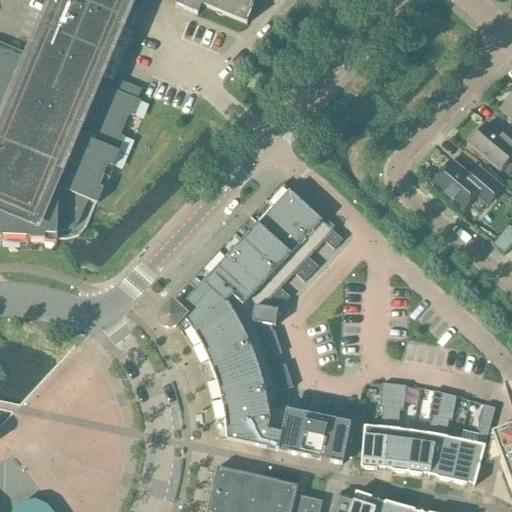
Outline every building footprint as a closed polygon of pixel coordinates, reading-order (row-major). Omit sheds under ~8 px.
[(130,6),(132,0),(53,0),(30,56),(0,43),(0,239),(2,240),(2,238),(28,239),(28,241),(57,242),(57,232),(65,232),(73,230),(78,223),(88,201),(97,205),(104,189),(99,187),(108,166),(112,168),(125,139),(120,137),(129,115),(134,118),(141,102),(101,85),(101,86),(97,84),(121,26),(130,30),(130,29),(129,28),(137,10),(138,11),(139,10),(130,6)] [(178,0),(175,7),(197,16),(201,7),(247,26),(249,20),(250,17),(250,12),(254,0),(257,0),(262,2),(262,0),(178,0)] [(511,97),(500,112),(511,121),(511,97)] [(511,136),(507,143),(486,126),(469,146),(484,159),(499,171),(510,158),(511,160),(511,136)] [(475,197),(487,207),(502,189),(478,169),(470,179),(451,162),(432,185),(463,211),(475,197)] [(342,466),(351,425),(287,411),(290,396),(289,396),(286,411),(274,409),(277,394),(293,389),(285,366),(270,371),(266,361),(282,355),(274,332),(273,333),(271,327),(275,328),(278,312),(275,311),(279,307),(281,309),(290,299),(280,290),(294,275),(304,284),(318,268),(309,260),(324,243),(334,251),(343,242),(289,192),(178,312),(190,329),(200,346),(209,364),(216,383),(221,402),(225,421),(226,442),(278,453),(280,448),(288,449),(287,455),(311,460),(312,454),(330,458),(329,464),(342,466)] [(511,237),(507,233),(497,245),(505,252),(511,243),(511,237)] [(178,327),(165,311),(161,315),(160,319),(160,323),(161,327),(164,330),(168,331),(172,331),(176,329),(178,327)] [(361,470),(384,472),(394,386),(382,385),(379,409),(382,410),(380,429),(364,428),(361,470)] [(403,412),(406,388),(394,386),(384,472),(406,475),(413,433),(397,431),(400,412),(403,412)] [(428,436),(413,433),(406,475),(429,479),(445,396),(433,393),(428,418),(431,419),(428,436)] [(429,479),(451,483),(460,442),(445,439),(448,422),(451,422),(456,398),(445,396),(429,479)] [(460,442),(451,483),(474,489),(495,410),(483,407),(477,430),(480,431),(476,446),(460,442)] [(511,427),(491,435),(484,460),(491,462),(499,459),(511,495),(511,427)] [(298,487),(237,473),(217,469),(206,511),(319,511),(322,503),(296,496),(298,487)] [(334,511),(374,511),(378,501),(356,494),(354,497),(341,493),(334,511)] [(398,511),(399,508),(378,501),(374,511),(398,511)]
